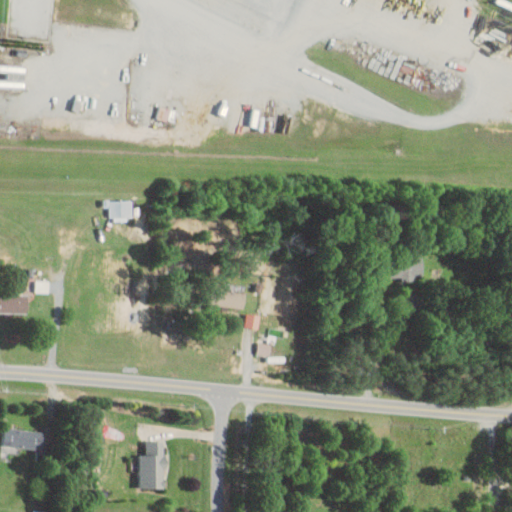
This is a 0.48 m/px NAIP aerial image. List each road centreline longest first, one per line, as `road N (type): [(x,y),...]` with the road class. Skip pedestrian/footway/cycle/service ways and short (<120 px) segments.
road 1 (secondary): [(0,371),(511,413)]
road 2 (residential): [(220,511),(224,389)]
